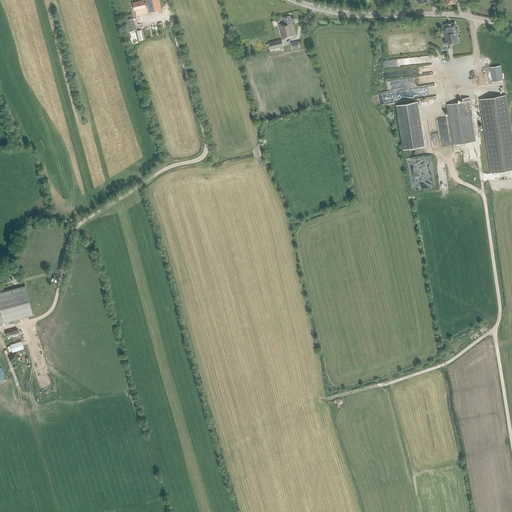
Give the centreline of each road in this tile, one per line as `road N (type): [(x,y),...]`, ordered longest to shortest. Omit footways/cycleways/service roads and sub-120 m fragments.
road 1 (track): [(511,445),(478,158)]
road 2 (tertiary): [(511,25),(463,15),(354,14),(294,0)]
road 3 (track): [(494,330),(444,364),(330,398)]
